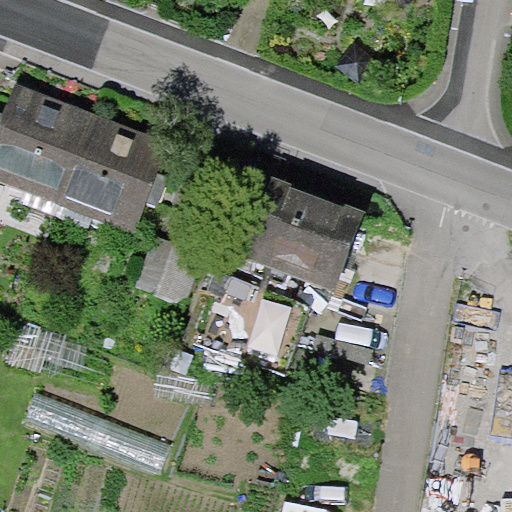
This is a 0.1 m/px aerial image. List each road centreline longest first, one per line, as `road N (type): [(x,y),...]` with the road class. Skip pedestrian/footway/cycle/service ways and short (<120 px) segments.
road 1 (residential): [(0,3),(447,174)]
road 2 (residential): [(394,511),(447,174)]
road 3 (residential): [(447,174),(476,0)]
